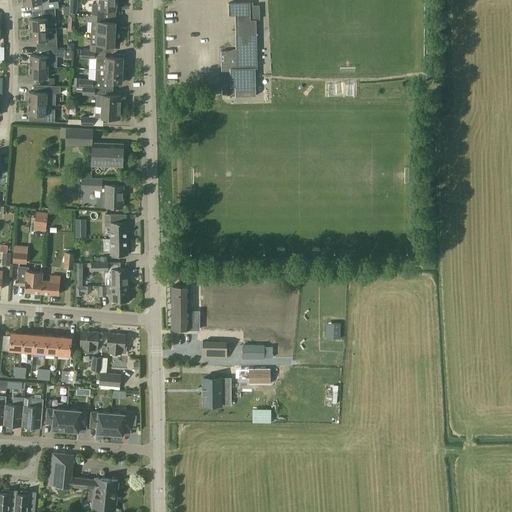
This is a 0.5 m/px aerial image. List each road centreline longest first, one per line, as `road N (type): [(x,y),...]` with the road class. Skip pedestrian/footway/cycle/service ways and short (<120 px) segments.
road 1 (unclassified): [(155,322),(147,0)]
road 2 (residential): [(155,322),(0,308)]
road 3 (residential): [(6,4),(8,94),(0,134)]
road 4 (unclassified): [(158,450),(155,322)]
road 5 (residential): [(158,450),(34,444)]
